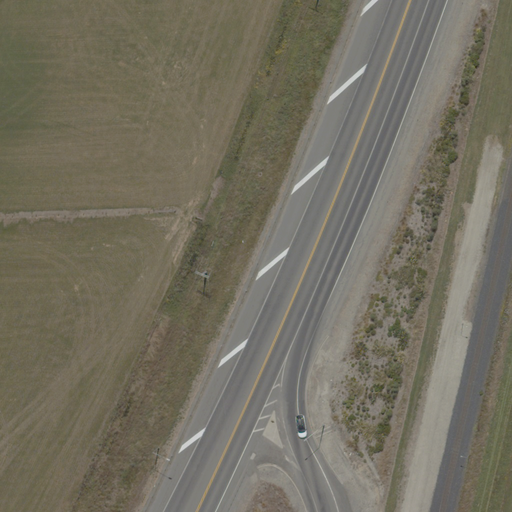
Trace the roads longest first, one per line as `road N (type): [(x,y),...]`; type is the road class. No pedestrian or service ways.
road 1 (trunk): [(196,511),(332,205)]
road 2 (trunk): [(332,205),(291,362),(289,410),(326,511)]
road 3 (trunk): [(411,0),(332,205)]
